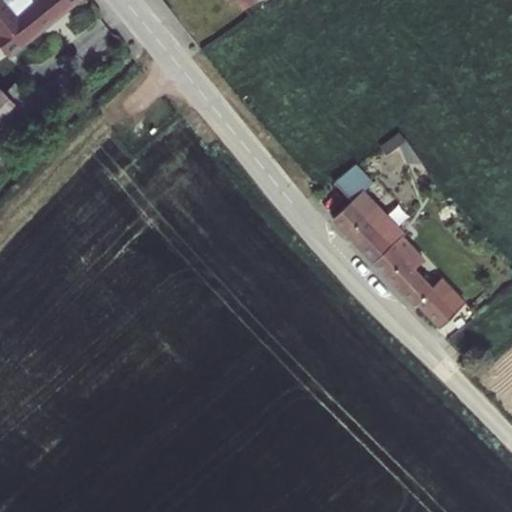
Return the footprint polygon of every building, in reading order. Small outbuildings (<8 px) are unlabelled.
[(18,0),(26,9),(16,17),(0,29),(0,45),(8,55),(75,0),(0,0),(0,21),(12,11),(2,0),(18,0)] [(238,0),(244,9),(255,0),(238,0)] [(0,29),(16,17),(12,11),(0,21),(0,29)] [(15,82),(4,93),(0,88),(0,152),(55,100),(27,70),(15,82)] [(351,200),(333,217),(350,236),(373,260),(386,248),(376,238),(390,226),(361,191),(371,183),(355,164),(334,182),(351,200)] [(386,248),(373,260),(397,286),(414,304),(417,302),(440,327),(465,304),(443,279),(432,289),(414,269),(424,260),(401,235),(386,248)]
